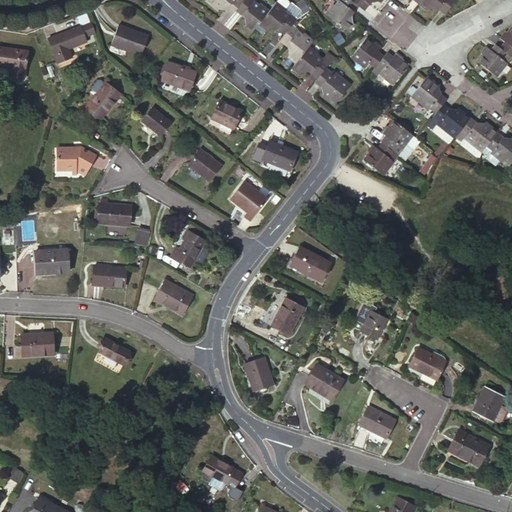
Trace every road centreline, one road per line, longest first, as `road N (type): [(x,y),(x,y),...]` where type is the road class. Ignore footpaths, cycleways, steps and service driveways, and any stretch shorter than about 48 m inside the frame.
road 1 (residential): [(254,250),(327,164),(329,139),(163,0)]
road 2 (residential): [(0,307),(85,308),(213,359)]
road 3 (residential): [(254,250),(112,166)]
road 4 (residential): [(252,428),(402,476)]
road 5 (residential): [(402,476),(432,409),(368,379)]
road 6 (residential): [(213,359),(220,303),(254,250)]
